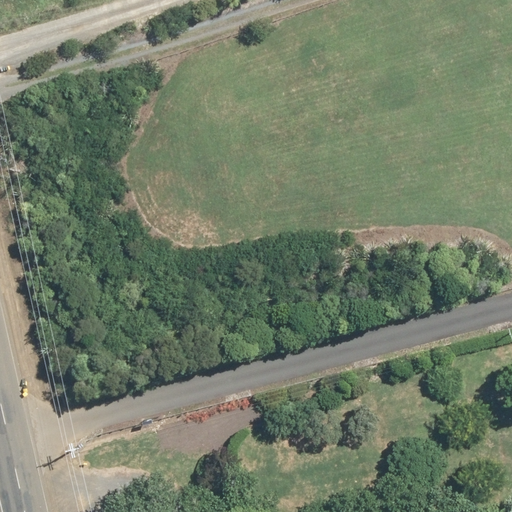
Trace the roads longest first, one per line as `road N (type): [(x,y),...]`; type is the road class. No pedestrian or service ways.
road 1 (unknown): [(6,450),(511,308)]
road 2 (unknown): [(0,50),(171,0)]
